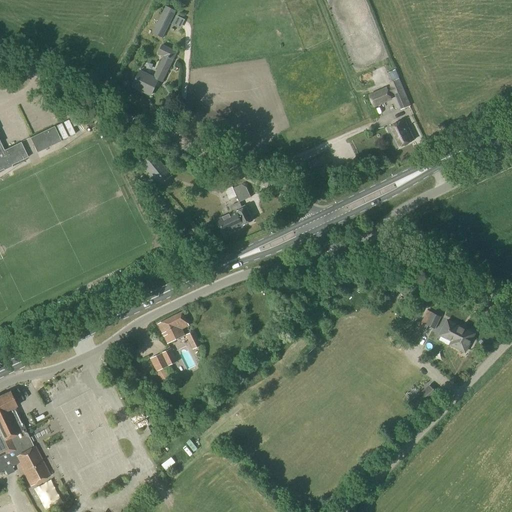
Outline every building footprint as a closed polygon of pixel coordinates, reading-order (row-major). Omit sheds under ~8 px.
[(163,39),(176,11),(165,6),(152,33),(163,39)] [(162,82),(177,52),(162,45),(158,54),(164,56),(154,77),(140,71),(132,87),(151,95),(158,80),(162,82)] [(387,87),(368,95),(374,108),(392,101),(390,96),(394,94),(401,110),(411,106),(399,78),(398,79),(390,82),(388,83),(390,87),(387,88),(387,87)] [(408,128),(404,120),(387,129),(392,139),(396,149),(414,140),(408,128)] [(37,153),(61,142),(54,126),(30,138),(37,153)] [(65,147),(78,143),(75,129),(61,132),(65,147)] [(10,145),(22,141),(19,134),(7,139),(10,145)] [(4,151),(0,141),(0,171),(28,158),(21,143),(4,151)] [(159,186),(168,179),(172,176),(154,153),(141,163),(159,186)] [(229,199),(238,195),(234,188),(226,192),(229,199)] [(239,192),(242,200),(253,196),(250,188),(239,192)] [(238,206),(237,203),(230,206),(233,213),(216,221),(220,228),(221,227),(225,234),(233,230),(234,232),(244,227),(243,225),(252,221),(246,207),(245,205),(241,207),(241,205),(238,206)] [(368,280),(377,285),(381,278),(372,273),(368,280)] [(388,298),(382,303),(386,309),(393,303),(388,298)] [(432,313),(427,311),(418,330),(425,333),(428,326),(434,329),(440,317),(432,313)] [(168,344),(185,336),(182,329),(189,326),(182,312),(158,324),(168,344)] [(465,352),(473,336),(461,329),(461,328),(447,321),(440,335),(452,341),(450,345),(465,352)] [(193,350),(202,345),(194,331),(186,335),(193,350)] [(168,367),(177,362),(171,349),(161,353),(168,367)] [(408,399),(417,407),(432,391),(423,383),(408,399)] [(16,407),(9,392),(0,396),(0,472),(5,470),(7,476),(14,472),(12,467),(19,463),(30,486),(50,476),(35,447),(33,448),(14,407),(16,407)] [(171,458),(161,465),(166,471),(170,468),(170,467),(174,463),(171,458)]
